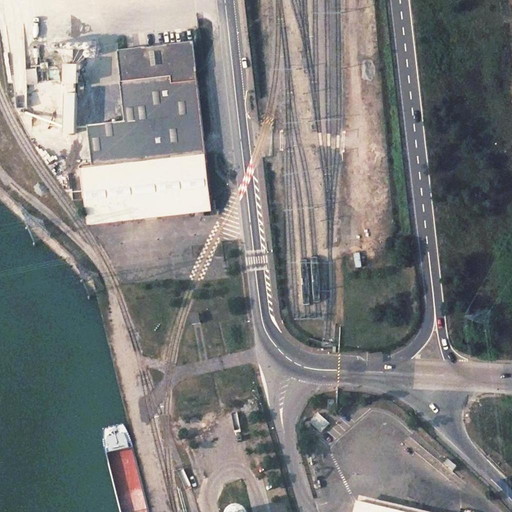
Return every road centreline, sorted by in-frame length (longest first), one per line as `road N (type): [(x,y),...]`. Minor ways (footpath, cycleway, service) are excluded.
road 1 (trunk): [(400,0),(428,252)]
road 2 (trunk): [(431,374),(457,438),(511,490)]
road 3 (trunk): [(428,252),(421,340),(389,372)]
road 4 (trunk): [(428,252),(443,335),(461,376)]
road 5 (unknown): [(262,511),(248,474),(231,467),(204,486),(206,511)]
